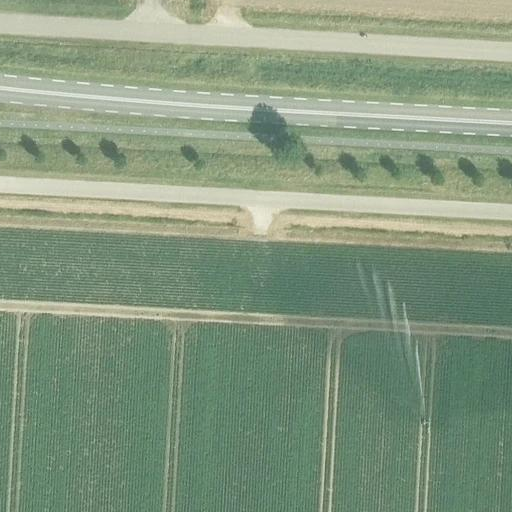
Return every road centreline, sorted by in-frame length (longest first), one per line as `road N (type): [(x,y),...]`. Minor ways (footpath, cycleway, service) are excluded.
road 1 (primary): [(511,123),(0,86)]
road 2 (unclassified): [(511,51),(0,22)]
road 3 (unclassified): [(511,212),(0,185)]
